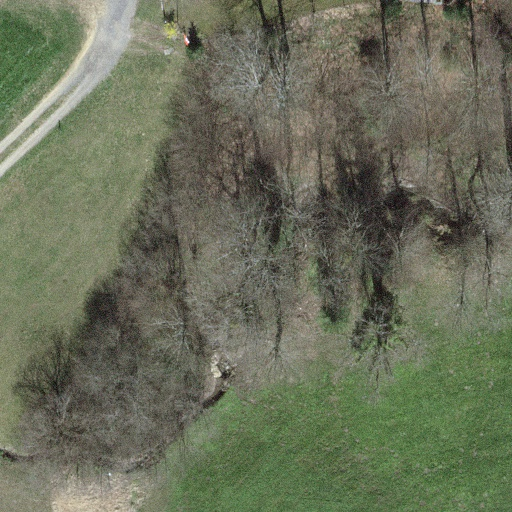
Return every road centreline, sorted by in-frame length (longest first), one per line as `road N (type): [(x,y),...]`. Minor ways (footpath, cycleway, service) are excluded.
road 1 (unclassified): [(0,157),(117,31)]
road 2 (track): [(137,0),(117,31),(37,0)]
